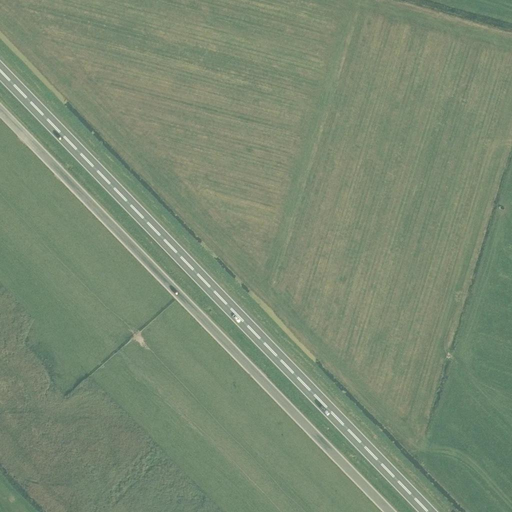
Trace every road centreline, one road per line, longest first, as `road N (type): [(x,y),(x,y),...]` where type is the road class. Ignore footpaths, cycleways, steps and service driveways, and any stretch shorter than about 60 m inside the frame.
road 1 (trunk): [(429,511),(0,68)]
road 2 (unclassified): [(389,511),(0,109)]
